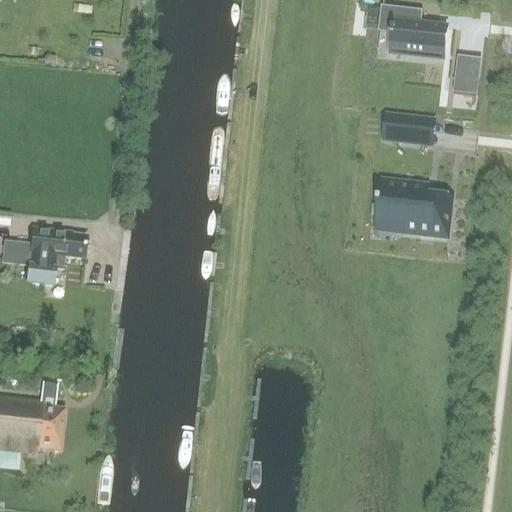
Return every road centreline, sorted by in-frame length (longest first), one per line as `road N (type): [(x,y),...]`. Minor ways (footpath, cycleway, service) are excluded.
road 1 (residential): [(114,218),(130,0)]
road 2 (residential): [(509,309),(486,511)]
